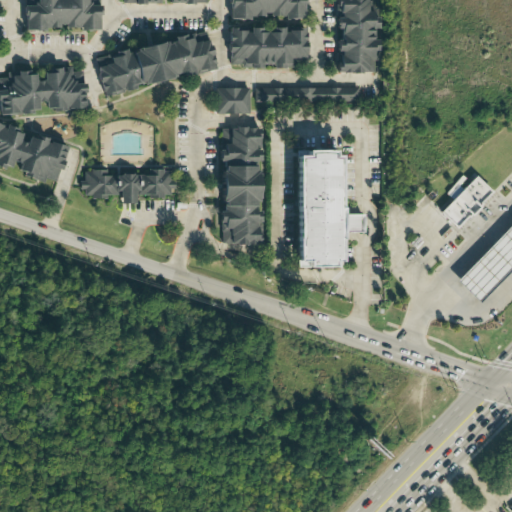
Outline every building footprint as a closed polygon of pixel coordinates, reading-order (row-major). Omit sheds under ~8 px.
[(98,30),(97,0),(21,0),(22,31),(98,30)] [(302,20),(302,0),(226,0),(226,17),(302,20)] [(335,73),(374,74),(374,41),(371,41),(371,31),(375,31),(375,18),(371,18),(371,0),(334,0),(334,30),(335,30),(335,73)] [(227,68),(293,67),(293,60),(303,59),(303,29),(281,29),(281,30),(262,30),(262,29),(246,29),(246,30),(226,30),(227,68)] [(100,96),(213,69),(205,33),(124,52),(123,51),(92,59),(100,96)] [(83,109),(81,72),(57,73),(57,70),(40,71),(40,82),(32,82),(32,71),(5,73),(5,78),(0,78),(0,115),(39,114),(39,111),(83,109)] [(247,88),(215,87),(214,113),(246,113),(247,88)] [(252,88),(252,104),(290,104),(290,103),(356,103),(356,88),(252,88)] [(65,144),(35,137),(35,138),(21,134),(22,131),(0,125),(0,166),(8,169),(10,160),(17,162),(14,173),(43,180),(43,178),(56,181),(65,144)] [(219,244),(255,243),(255,223),(258,223),(257,210),(254,210),(253,160),(257,160),(257,147),(258,147),(257,127),(218,127),(218,160),(219,210),(218,210),(219,244)] [(293,265),(293,160),(302,160),(302,154),(330,154),(330,160),(336,160),(336,216),(361,216),(361,235),(336,235),(337,265),(330,265),(330,271),(303,271),(303,269),(298,269),(298,265),(293,265)] [(145,174),(104,174),(104,170),(80,170),(80,196),(117,196),(117,203),(132,203),(132,196),(170,196),(170,169),(145,169),(145,174)] [(474,171),(490,187),(455,223),(438,207),(474,171)] [(511,216),(511,263),(477,299),(454,276),(511,216)]
